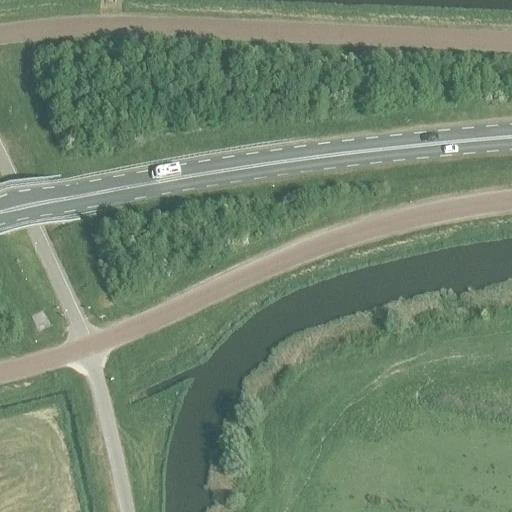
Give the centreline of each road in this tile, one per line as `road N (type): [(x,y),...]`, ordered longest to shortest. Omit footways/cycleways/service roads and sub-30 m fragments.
road 1 (primary): [(0,214),(325,155),(511,138)]
road 2 (unclassified): [(0,35),(99,28),(511,43)]
road 3 (unclassified): [(84,348),(326,241),(463,206),(511,202)]
road 4 (unclassified): [(125,511),(84,348)]
